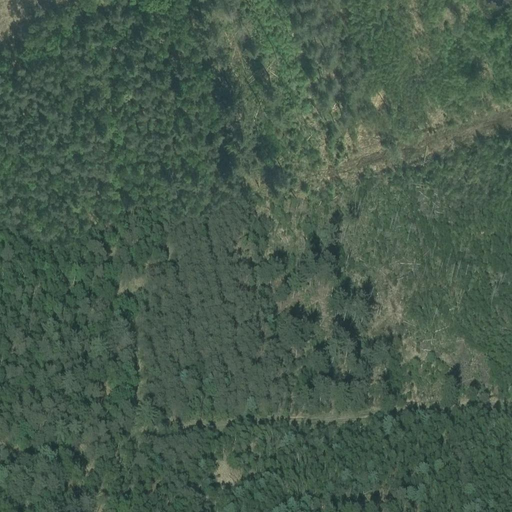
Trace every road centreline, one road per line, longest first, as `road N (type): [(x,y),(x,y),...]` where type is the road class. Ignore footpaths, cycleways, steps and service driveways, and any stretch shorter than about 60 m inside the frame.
road 1 (track): [(511,400),(133,433),(103,0)]
road 2 (track): [(133,433),(0,476)]
